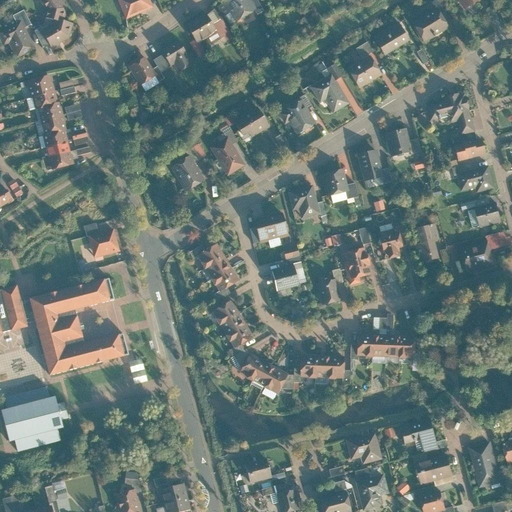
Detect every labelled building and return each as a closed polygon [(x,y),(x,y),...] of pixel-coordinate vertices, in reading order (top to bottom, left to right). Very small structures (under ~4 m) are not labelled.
[(67,9),(62,0),(38,0),(45,12),(44,18),(53,20),(64,23),(67,9)] [(153,9),(149,0),(118,0),(117,1),(126,21),(153,9)] [(253,13),(255,11),(250,3),(248,0),(229,0),(217,8),(223,18),(228,15),(233,24),(253,13)] [(254,0),(253,0),(250,3),(255,11),(253,13),(256,16),(262,12),(254,0)] [(436,10),(440,16),(446,12),(438,0),(431,4),(435,11),(436,10)] [(481,1),(480,0),(456,0),(463,11),(481,1)] [(499,21),(491,8),(485,12),(493,24),(499,21)] [(424,45),(448,30),(440,16),(436,10),(435,11),(411,25),(424,45)] [(21,22),(24,29),(31,26),(24,12),(12,17),(16,25),(21,22)] [(214,32),(203,15),(184,27),(195,44),(214,32)] [(49,45),(52,50),(69,40),(73,25),(64,23),(53,20),(52,25),(41,31),(49,45)] [(24,29),(21,22),(16,25),(0,32),(0,44),(2,49),(9,45),(17,62),(35,52),(24,29)] [(227,34),(221,24),(213,29),(219,38),(227,34)] [(383,58),(408,43),(398,25),(372,40),(383,58)] [(49,45),(41,31),(40,29),(34,32),(42,48),(49,45)] [(192,65),(177,41),(159,53),(161,56),(168,68),(168,69),(172,66),(177,74),(192,65)] [(360,60),(373,52),(368,44),(355,52),(360,60)] [(168,68),(161,56),(151,62),(155,68),(159,74),(168,68)] [(151,71),(143,59),(126,69),(138,88),(153,78),(155,77),(151,71)] [(358,91),(380,77),(369,59),(347,73),(358,91)] [(326,71),(329,77),(330,76),(335,83),(342,78),(334,66),(326,71)] [(155,68),(151,71),(155,77),(153,78),(157,84),(163,80),(159,74),(155,68)] [(332,115),(348,106),(335,83),(330,76),(329,77),(309,89),(319,105),(325,102),(332,115)] [(26,83),(30,100),(32,99),(55,94),(51,78),(26,83)] [(72,81),(59,84),(61,90),(73,87),(72,81)] [(75,93),(73,87),(61,90),(60,90),(61,96),(75,93)] [(445,99),(436,101),(437,104),(427,106),(431,121),(451,115),(453,122),(458,121),(462,135),(476,131),(472,115),(470,109),(472,109),(471,99),(465,93),(463,91),(445,96),(445,99)] [(58,105),(55,94),(32,99),(35,111),(37,110),(58,105)] [(315,125),(299,101),(276,115),(283,127),(287,124),(296,138),(315,125)] [(37,110),(40,122),(63,116),(60,105),(58,105),(37,110)] [(78,105),(64,108),(66,115),(80,111),(78,105)] [(82,118),(80,111),(66,115),(68,121),(82,118)] [(267,130),(256,112),(233,126),(242,141),(248,137),(250,140),(267,130)] [(63,116),(40,122),(44,137),(64,133),(66,132),(64,125),(65,125),(63,116)] [(410,139),(408,127),(387,131),(392,154),(411,150),(413,150),(410,139)] [(73,141),(87,137),(85,131),(71,134),(73,141)] [(226,139),(231,147),(236,144),(229,132),(222,135),(225,140),(226,139)] [(44,137),(42,137),(45,148),(67,144),(64,133),(44,137)] [(87,137),(73,141),(75,146),(88,143),(87,137)] [(287,148),(280,137),(274,140),(281,152),(287,148)] [(487,153),(483,137),(456,144),(460,160),(487,153)] [(419,138),(410,139),(413,150),(411,150),(412,154),(422,151),(419,138)] [(231,147),(226,139),(225,140),(208,150),(226,179),(244,167),(231,147)] [(67,144),(45,148),(47,158),(69,153),(67,144)] [(183,154),(187,159),(188,158),(193,166),(205,158),(197,146),(183,154)] [(89,147),(76,151),(77,157),(90,153),(89,147)] [(383,169),(378,149),(358,154),(366,181),(383,176),(385,175),(383,169)] [(69,153),(47,158),(51,172),(73,167),(69,153)] [(185,195),(204,183),(193,166),(188,158),(187,159),(169,170),(185,195)] [(458,173),(469,171),(467,164),(453,168),(454,174),(458,173)] [(469,171),(458,173),(462,191),(478,187),(479,191),(495,187),(490,165),(469,171)] [(389,167),(383,169),(385,175),(383,176),(385,183),(392,181),(389,167)] [(348,185),(344,168),(322,174),(328,196),(332,195),(333,203),(348,198),(346,191),(350,190),(348,185)] [(356,183),(348,185),(350,190),(346,191),(348,198),(359,195),(356,183)] [(318,202),(313,185),(289,191),(294,209),(299,207),(302,218),(318,213),(321,213),(318,202)] [(24,196),(24,187),(14,187),(14,196),(24,196)] [(0,190),(0,210),(9,206),(7,203),(11,200),(6,193),(2,196),(0,190)] [(377,211),(386,209),(383,200),(374,202),(377,211)] [(323,201),(318,202),(321,213),(318,213),(319,217),(327,215),(323,201)] [(476,201),(463,204),(464,209),(477,206),(476,201)] [(504,221),(499,201),(478,207),(483,227),(504,221)] [(284,214),(255,222),(261,244),(269,241),(271,248),(282,244),(280,238),(290,236),(284,214)] [(443,242),(438,223),(419,228),(423,241),(417,243),(422,263),(441,257),(438,243),(443,242)] [(118,226),(91,233),(96,257),(124,250),(118,226)] [(371,242),(367,227),(360,228),(364,244),(371,242)] [(395,229),(381,232),(382,238),(380,241),(381,244),(384,245),(385,252),(390,251),(391,257),(401,255),(400,252),(404,246),(400,231),(396,232),(395,229)] [(489,236),(491,241),(493,249),(511,243),(511,235),(508,237),(506,231),(489,236)] [(325,237),(327,246),(342,244),(340,235),(325,237)] [(491,241),(459,248),(465,273),(497,265),(493,249),(491,241)] [(206,252),(199,256),(206,267),(224,257),(217,245),(206,252)] [(300,254),(297,245),(284,248),(287,258),(300,254)] [(199,256),(206,252),(202,246),(189,254),(192,260),(199,256)] [(366,253),(365,247),(344,252),(346,261),(344,261),(349,277),(350,276),(351,279),(372,273),(370,265),(371,265),(368,253),(366,253)] [(451,262),(447,248),(441,250),(445,263),(451,262)] [(300,254),(287,258),(289,266),(295,264),(302,262),(300,254)] [(224,257),(206,267),(213,279),(232,268),(224,257)] [(300,284),(295,264),(289,266),(272,270),(277,290),(300,284)] [(239,280),(232,268),(213,279),(220,290),(221,291),(227,287),(239,280)] [(337,279),(338,283),(344,282),(340,268),(333,270),(335,279),(337,279)] [(33,296),(34,298),(30,299),(24,301),(19,284),(16,284),(3,288),(3,289),(0,289),(0,333),(30,326),(29,321),(36,319),(52,375),(104,362),(109,360),(119,358),(130,354),(124,333),(89,342),(80,307),(115,299),(109,276),(33,296)] [(338,283),(337,279),(335,279),(318,284),(323,305),(343,299),(338,283)] [(230,293),(227,287),(221,291),(220,290),(216,293),(220,299),(230,293)] [(232,301),(221,308),(214,312),(221,324),(240,314),(232,301)] [(214,312),(221,308),(217,302),(205,309),(208,315),(214,312)] [(240,314),(221,324),(228,336),(247,325),(240,314)] [(254,336),(247,325),(228,336),(235,348),(242,344),(254,336)] [(372,356),(373,335),(359,335),(359,344),(359,355),(372,356)] [(387,336),(373,335),(372,356),(386,357),(387,336)] [(401,336),(387,336),(386,357),(400,357),(401,336)] [(416,336),(401,336),(400,357),(414,357),(416,357),(416,350),(416,336)] [(245,350),(242,344),(235,348),(230,351),(233,357),(235,356),(245,350)] [(245,350),(235,356),(242,369),(250,355),(247,349),(245,350)] [(253,381),(264,360),(251,353),(250,355),(242,369),(240,374),(253,381)] [(302,354),(302,368),(302,377),(316,377),(317,355),(302,354)] [(330,355),(317,355),(316,377),(330,378),(330,355)] [(345,370),(345,356),(330,355),(330,378),(344,378),(345,378),(345,370)] [(133,383),(147,381),(144,358),(130,360),(133,383)] [(277,367),(264,360),(253,381),(266,387),(277,367)] [(289,373),(277,367),(266,387),(278,394),(281,388),(288,375),(289,373)] [(294,375),(288,375),(281,388),(294,389),(294,382),(294,375)] [(67,410),(65,402),(58,404),(56,396),(51,397),(47,386),(4,397),(7,409),(1,411),(10,441),(15,440),(19,452),(61,440),(58,429),(64,427),(62,420),(69,418),(67,410)] [(433,418),(401,427),(406,444),(424,439),(427,452),(441,449),(433,418)] [(394,427),(385,429),(387,439),(396,437),(394,427)] [(376,432),(347,440),(352,460),(362,457),(364,464),(383,460),(376,432)] [(511,440),(503,443),(509,464),(511,462),(511,440)] [(501,483),(491,442),(469,447),(480,488),(501,483)] [(419,464),(430,461),(427,452),(414,456),(416,465),(419,464)] [(430,461),(419,464),(425,484),(456,476),(450,456),(430,461)] [(267,459),(246,464),(251,483),(272,478),(267,459)] [(344,466),(330,470),(332,477),(346,474),(344,466)] [(356,472),(358,481),(371,478),(369,468),(356,472)] [(358,481),(357,481),(364,511),(384,505),(381,495),(389,493),(384,474),(371,478),(358,481)] [(166,476),(153,479),(155,487),(168,483),(166,476)] [(285,477),(272,481),(273,486),(287,483),(285,477)] [(132,485),(133,490),(135,489),(136,493),(142,491),(139,479),(125,478),(125,484),(132,485)] [(345,481),(333,483),(335,492),(347,489),(345,481)] [(405,481),(396,487),(402,495),(411,488),(405,481)] [(188,496),(184,484),(160,490),(162,498),(157,500),(158,503),(188,496)] [(56,501),(52,486),(44,488),(49,503),(56,501)] [(271,496),(276,494),(273,486),(262,489),(264,496),(270,494),(271,496)] [(136,493),(135,489),(133,490),(115,494),(117,502),(114,506),(118,508),(119,511),(134,511),(140,510),(136,493)] [(289,511),(300,509),(295,490),(276,494),(271,496),(273,504),(279,502),(281,511),(289,511)] [(353,511),(347,491),(321,499),(324,511),(353,511)] [(443,492),(422,497),(425,511),(440,511),(442,511),(447,510),(447,509),(443,492)] [(16,495),(9,497),(12,511),(18,511),(21,511),(16,495)] [(188,496),(158,503),(159,508),(165,507),(165,511),(179,511),(191,509),(188,496)] [(12,511),(9,497),(2,499),(5,511),(12,511)] [(506,501),(493,505),(494,511),(503,511),(509,511),(506,501)]
